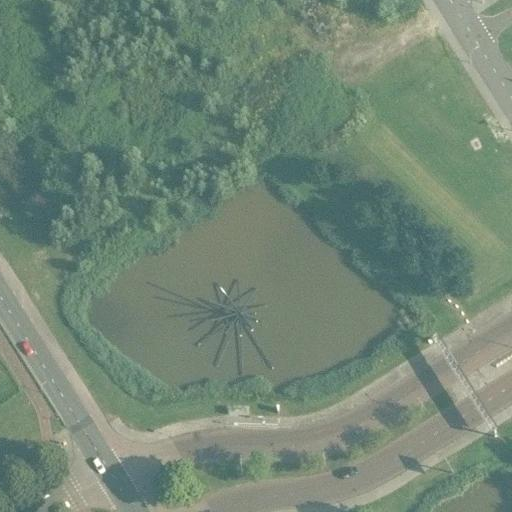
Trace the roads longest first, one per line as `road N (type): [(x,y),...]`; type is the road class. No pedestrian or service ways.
road 1 (secondary): [(511,334),(344,438),(310,447),(206,449),(110,475)]
road 2 (secondary): [(223,511),(360,479),(511,388)]
road 3 (secondary): [(110,475),(0,298)]
